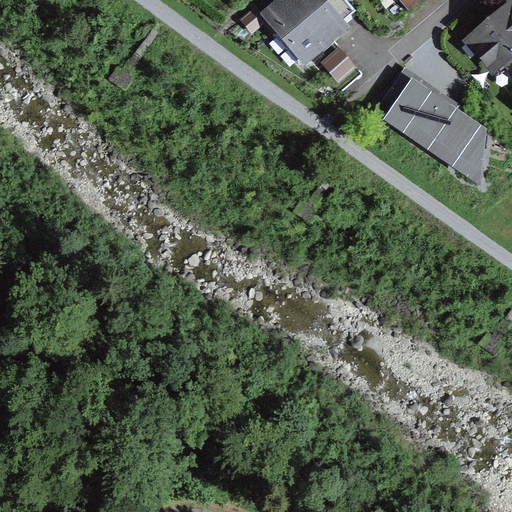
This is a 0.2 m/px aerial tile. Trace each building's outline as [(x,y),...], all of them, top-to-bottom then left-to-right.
[(286,0),(267,15),(304,63),(342,33),(316,0),(286,0)] [(402,0),(410,9),(420,0),(402,0)] [(511,6),(468,41),(494,73),(511,58),(511,6)] [(352,69),(340,55),(326,66),(338,80),(352,69)] [(416,79),(386,124),(482,189),(493,131),(416,79)]
